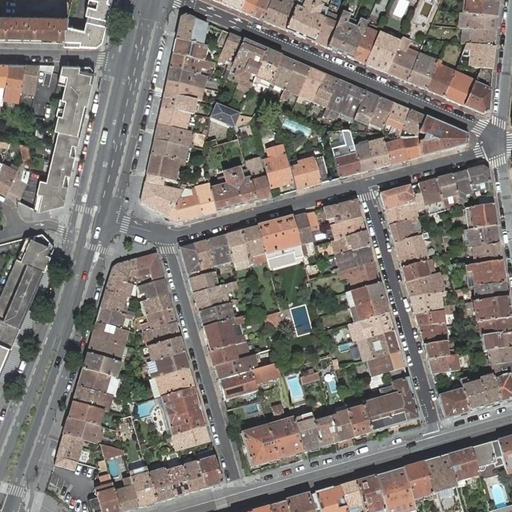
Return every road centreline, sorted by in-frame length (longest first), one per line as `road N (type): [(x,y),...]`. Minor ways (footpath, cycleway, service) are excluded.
road 1 (residential): [(497,138),(179,0)]
road 2 (secondary): [(10,511),(106,219)]
road 3 (residential): [(362,183),(437,439)]
road 4 (residential): [(237,489),(164,236)]
road 5 (secondary): [(106,219),(158,0)]
road 6 (secondary): [(73,251),(0,459)]
road 7 (residential): [(437,439),(237,489)]
road 8 (residential): [(164,236),(362,183)]
road 9 (secondary): [(120,59),(73,251)]
road 10 (residential): [(362,183),(467,156),(497,138)]
road 11 (residential): [(497,138),(511,11)]
road 12 (residential): [(0,52),(120,59)]
